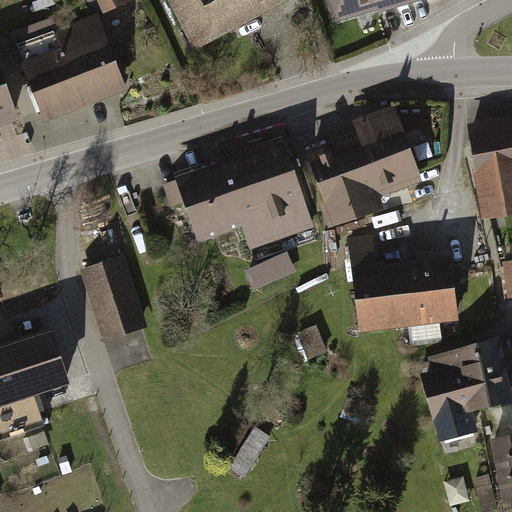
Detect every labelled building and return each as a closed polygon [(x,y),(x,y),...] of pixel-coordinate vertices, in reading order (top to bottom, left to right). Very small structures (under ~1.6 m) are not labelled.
[(98,0),(106,15),(139,0),(98,0)] [(168,0),(193,47),(281,0),(168,0)] [(328,0),(333,16),(390,0),(328,0)] [(55,29),(15,45),(44,118),(123,87),(96,21),(58,36),(55,29)] [(0,69),(0,120),(15,115),(0,69)] [(356,133),(305,152),(334,229),(385,210),(381,199),(424,183),(395,106),(352,123),(356,133)] [(511,116),(470,122),(484,222),(511,218),(511,116)] [(288,135),(174,175),(200,248),(246,232),(254,255),(322,231),(288,135)] [(376,240),(350,243),(362,335),(464,322),(455,258),(380,268),(376,240)] [(289,255),(246,274),(256,296),(299,277),(289,255)] [(130,256),(85,270),(108,344),(153,331),(130,256)] [(315,327),(300,333),(310,356),(325,350),(315,327)] [(55,331),(0,349),(0,442),(47,428),(38,399),(74,388),(55,331)] [(511,404),(511,383),(500,338),(423,358),(427,375),(422,376),(440,443),(481,432),(477,414),(511,404)] [(362,403),(349,398),(346,408),(359,412),(362,403)] [(268,438),(256,430),(232,466),(245,473),(268,438)] [(511,432),(488,438),(497,476),(504,506),(511,504),(511,432)] [(497,476),(475,480),(480,511),(501,511),(504,511),(497,476)] [(450,482),(455,506),(473,503),(468,478),(450,482)]
